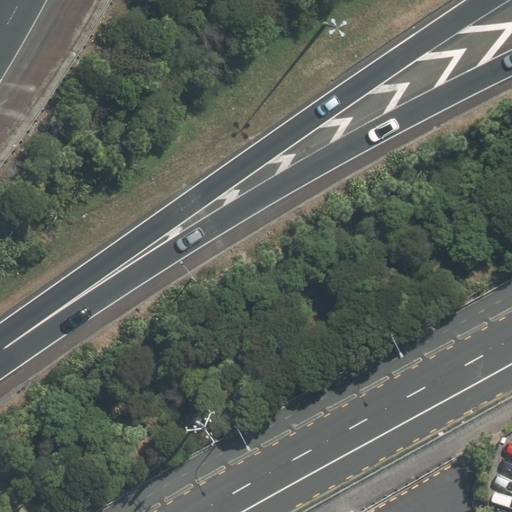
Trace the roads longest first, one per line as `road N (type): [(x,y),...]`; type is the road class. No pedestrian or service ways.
road 1 (motorway): [(488,0),(10,344)]
road 2 (motorway): [(511,64),(10,344)]
road 3 (primary): [(221,511),(511,363)]
